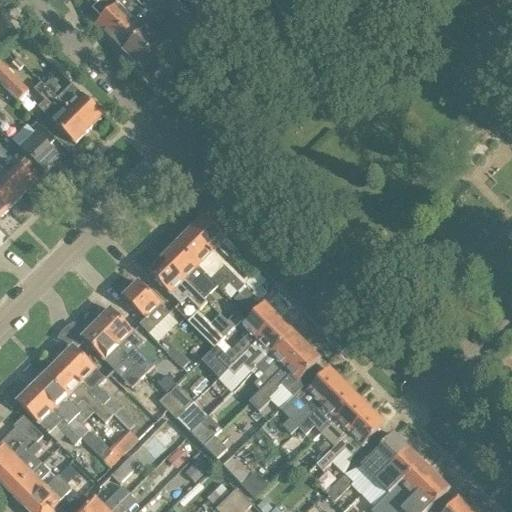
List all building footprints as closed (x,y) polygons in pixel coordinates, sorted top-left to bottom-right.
[(143,8),(135,1),(136,0),(102,0),(96,7),(92,11),(103,22),(97,28),(112,42),(146,6),(145,5),(143,8)] [(143,72),(157,58),(153,55),(173,36),(176,39),(194,20),(177,2),(168,11),(148,31),(125,55),(143,72)] [(125,55),(148,31),(168,11),(162,6),(154,14),(146,6),(112,42),(125,55)] [(0,84),(12,97),(18,103),(29,94),(0,65),(0,84)] [(44,88),(54,98),(61,91),(51,81),(44,88)] [(44,88),(41,85),(34,92),(45,103),(38,110),(75,147),(90,132),(58,101),(54,98),(44,88)] [(72,87),(64,94),(58,101),(90,132),(104,118),(82,97),(72,87)] [(60,161),(48,149),(55,141),(37,123),(30,130),(28,128),(11,143),(11,142),(10,143),(44,176),(60,161)] [(33,180),(40,173),(44,176),(10,143),(3,150),(0,146),(0,175),(23,198),(37,184),(33,180)] [(23,198),(0,175),(0,202),(9,212),(23,198)] [(0,221),(9,212),(0,202),(0,221)] [(230,261),(238,253),(226,242),(204,219),(189,233),(221,264),(221,265),(244,288),(251,282),(230,261)] [(189,233),(175,247),(197,269),(217,290),(225,282),(238,295),(244,288),(221,265),(221,264),(189,233)] [(217,290),(197,269),(175,247),(160,261),(206,307),(208,305),(211,308),(216,303),(209,297),(217,290)] [(171,298),(180,307),(187,300),(200,313),(206,307),(160,261),(147,274),(171,298)] [(149,337),(170,316),(162,307),(139,284),(123,300),(146,323),(140,328),(149,337)] [(241,329),(249,336),(227,358),(224,356),(217,362),(228,373),(279,321),(264,306),(241,329)] [(111,312),(96,327),(146,376),(154,368),(137,351),(143,345),(133,335),(134,335),(111,312)] [(187,325),(214,351),(225,340),(212,328),(198,314),(187,325)] [(243,320),(236,314),(226,323),(233,330),(243,320)] [(221,318),(212,328),(225,340),(234,331),(233,330),(226,323),(221,318)] [(293,335),(279,321),(228,373),(235,379),(245,369),(251,376),(256,370),(257,371),(293,335)] [(146,376),(96,327),(82,341),(105,364),(115,373),(114,374),(132,391),(146,376)] [(306,349),(293,335),(257,371),(263,377),(254,387),(261,394),(306,349)] [(188,364),(180,355),(179,357),(166,343),(161,348),(181,370),(188,364)] [(73,349),(59,363),(113,418),(129,432),(134,426),(98,390),(106,382),(96,373),(73,349)] [(306,349),(261,394),(249,405),(259,415),(271,404),(268,401),(281,388),(293,400),(304,389),(299,384),(320,363),(306,349)] [(113,418),(59,363),(45,377),(89,421),(94,416),(105,427),(113,418)] [(297,404),(304,410),(298,416),(297,415),(282,429),(290,438),(298,431),(299,429),(306,423),(311,418),(311,417),(343,385),(329,372),(306,394),(297,404)] [(89,421),(45,377),(31,391),(82,441),(111,470),(124,456),(115,447),(109,452),(101,444),(89,434),(83,428),(89,421)] [(156,386),(166,395),(172,389),(163,380),(156,386)] [(298,431),(306,439),(315,430),(321,436),(357,400),(343,385),(311,417),(311,418),(306,423),(299,429),(298,431)] [(82,441),(31,391),(17,405),(49,437),(56,430),(75,448),(82,441)] [(186,396),(194,404),(198,400),(190,392),(186,396)] [(161,404),(166,415),(168,413),(178,423),(195,406),(182,393),(173,401),(168,396),(161,404)] [(371,414),(357,400),(321,436),(312,444),(312,445),(321,436),(328,443),(319,452),(326,458),(371,414)] [(150,414),(159,422),(166,415),(161,404),(150,414)] [(208,419),(195,406),(178,423),(191,437),(208,419)] [(352,460),(362,451),(385,428),(371,414),(326,458),(326,459),(317,468),(323,474),(345,453),(352,460)] [(36,445),(43,439),(22,419),(13,429),(15,431),(0,446),(4,450),(0,454),(0,483),(37,446),(36,445)] [(221,433),(208,419),(191,437),(204,449),(215,439),(221,433)] [(124,456),(137,443),(128,433),(115,447),(124,456)] [(393,436),(361,469),(376,484),(408,451),(393,436)] [(204,449),(217,462),(227,452),(215,439),(204,449)] [(44,467),(35,459),(42,452),(37,446),(0,483),(0,486),(12,499),(44,467)] [(376,484),(382,490),(389,497),(421,464),(408,451),(376,484)] [(186,460),(178,452),(170,460),(178,469),(186,460)] [(140,467),(132,459),(111,479),(120,487),(140,467)] [(195,485),(210,470),(201,460),(185,475),(195,485)] [(224,469),(241,487),(250,478),(233,460),(224,469)] [(401,511),(435,478),(421,464),(389,497),(385,501),(391,507),(386,511),(401,511)] [(44,467),(12,499),(24,511),(27,511),(58,481),(44,467)] [(352,488),(353,486),(345,478),(326,496),(335,505),(352,488)] [(430,511),(450,493),(435,478),(401,511),(430,511)] [(60,479),(58,481),(27,511),(53,511),(74,492),(60,479)] [(111,479),(105,484),(118,497),(112,502),(104,510),(96,502),(86,511),(115,511),(121,506),(130,497),(120,487),(111,479)] [(258,493),(249,483),(243,489),(252,498),(258,493)] [(214,508),(229,494),(222,487),(207,500),(214,508)] [(221,511),(248,511),(253,508),(237,492),(219,509),(221,511)] [(121,506),(115,511),(127,511),(136,503),(130,497),(121,506)] [(257,508),(261,511),(270,511),(273,510),(265,501),(257,508)] [(447,511),(469,511),(458,501),(447,511)]
